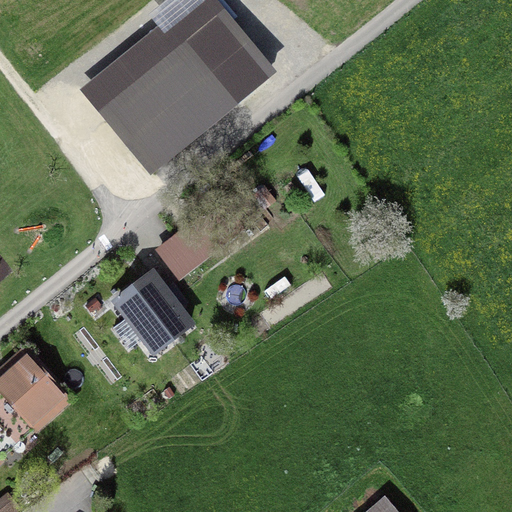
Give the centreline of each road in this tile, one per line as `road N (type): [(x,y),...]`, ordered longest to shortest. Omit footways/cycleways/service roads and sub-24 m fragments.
road 1 (unclassified): [(405,0),(133,220)]
road 2 (track): [(133,220),(0,57)]
road 3 (residential): [(133,220),(0,329)]
